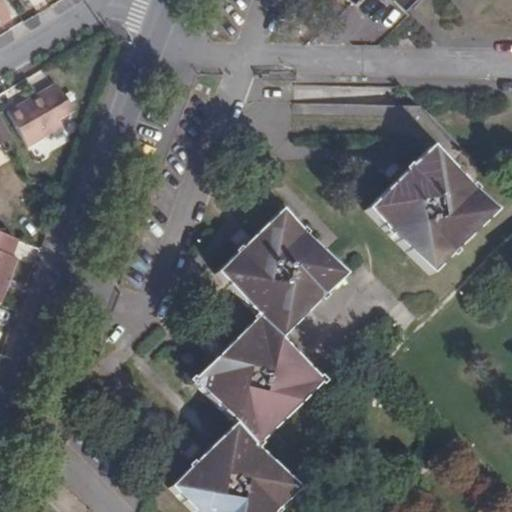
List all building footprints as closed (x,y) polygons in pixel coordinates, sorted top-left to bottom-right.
[(55,120),(67,113),(54,89),(5,117),(25,150),(61,130),(55,120)] [(400,204),(386,188),(363,209),(427,272),(493,210),(431,146),(408,167),(424,183),(400,204)] [(408,167),(386,188),(400,204),(424,183),(408,167)] [(251,264),(238,251),(216,272),(257,318),(281,340),(349,277),(282,209),(259,231),(272,243),(251,264)] [(0,230),(0,297),(22,238),(0,230)] [(259,231),(238,251),(251,264),(272,243),(259,231)] [(281,340),(257,318),(236,338),(248,351),(227,370),(214,358),(192,379),(234,422),(257,448),(323,386),(281,340)] [(248,351),(236,338),(214,358),(227,370),(248,351)] [(277,511),(298,492),(257,448),(234,422),(212,443),(226,459),(205,479),(190,465),(170,484),(195,511),(277,511)] [(226,459),(212,443),(190,465),(205,479),(226,459)] [(85,511),(91,507),(60,474),(44,492),(63,511),(85,511)]
